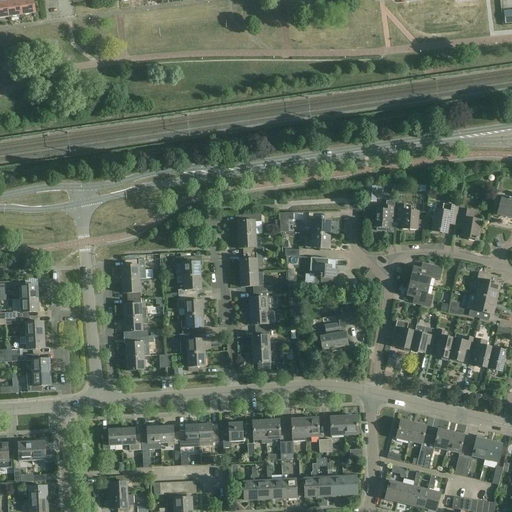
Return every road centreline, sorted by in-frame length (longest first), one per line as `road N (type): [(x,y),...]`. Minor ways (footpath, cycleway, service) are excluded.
road 1 (residential): [(98,402),(80,203)]
road 2 (tertiary): [(223,170),(412,144)]
road 3 (residential): [(234,391),(211,209)]
road 4 (tertiary): [(223,170),(158,170),(78,187)]
road 5 (tertiary): [(80,203),(223,170)]
road 6 (residential): [(507,426),(372,393)]
road 7 (residential): [(372,393),(234,391)]
road 8 (residential): [(234,391),(98,402)]
road 9 (residential): [(372,393),(388,269)]
